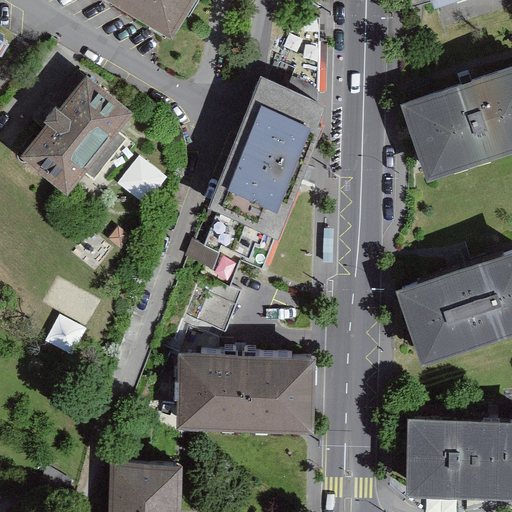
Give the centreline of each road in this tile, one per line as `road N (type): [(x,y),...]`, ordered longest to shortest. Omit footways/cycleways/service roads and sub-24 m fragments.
road 1 (tertiary): [(368,0),(348,511)]
road 2 (residential): [(22,0),(195,100),(225,107)]
